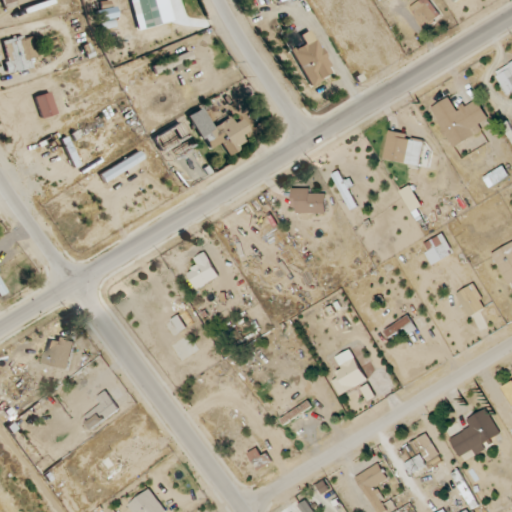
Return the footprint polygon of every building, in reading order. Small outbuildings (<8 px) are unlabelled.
[(173,21),(168,0),(133,0),(141,29),(173,21)] [(419,0),(410,10),(428,29),(442,15),(427,0),(419,0)] [(96,10),(97,19),(117,17),(116,8),(96,10)] [(334,74),(313,28),(301,34),(306,44),(292,50),(309,86),(334,74)] [(37,57),(31,34),(1,41),(9,74),(31,68),(29,59),(37,57)] [(194,62),(190,51),(152,65),(156,76),(194,62)] [(34,96),(41,118),(57,113),(50,91),(34,96)] [(430,108),(449,141),(468,131),(471,136),(483,130),(469,104),(460,109),(452,96),(430,108)] [(226,153),(246,141),(242,134),(249,130),(242,118),(234,123),(231,117),(214,126),(204,106),(188,115),(208,151),(221,144),(226,153)] [(384,159),(420,166),(426,137),(390,130),(384,159)] [(87,159),(91,167),(133,145),(129,137),(87,159)] [(143,157),(137,148),(100,176),(106,185),(143,157)] [(489,186),(510,176),(505,166),(485,176),(489,186)] [(354,209),(362,203),(339,170),(331,176),(354,209)] [(293,213),(326,213),(326,188),(293,188),(293,213)] [(425,242),(429,252),(438,248),(442,258),(454,254),(446,234),(425,242)] [(511,289),(511,290),(491,254),(511,240),(511,289)] [(194,260),(198,266),(188,274),(199,290),(221,274),(205,251),(194,260)] [(455,294),(474,282),(484,297),(480,300),(486,308),(471,316),(455,294)] [(172,320),(182,334),(200,320),(190,306),(172,320)] [(384,329),(410,314),(419,329),(411,334),(393,344),(384,329)] [(69,369),(74,341),(50,336),(44,364),(69,369)] [(333,381),(339,377),(337,372),(343,369),(341,365),(354,358),(369,379),(342,395),(333,381)] [(94,430),(121,407),(106,390),(97,399),(102,404),(85,418),(94,430)] [(285,424),(281,418),(309,399),(315,407),(285,424)] [(462,461),(450,439),(471,427),(466,419),(487,408),(502,433),(483,443),(487,449),(462,461)] [(414,478),(399,451),(428,434),(445,459),(414,478)] [(256,471),(248,452),(259,446),(263,455),(269,452),(274,462),(256,471)] [(385,511),(377,511),(355,476),(379,462),(388,478),(374,487),(388,511),(385,511)] [(128,505),(133,511),(166,511),(168,511),(150,488),(128,505)]
